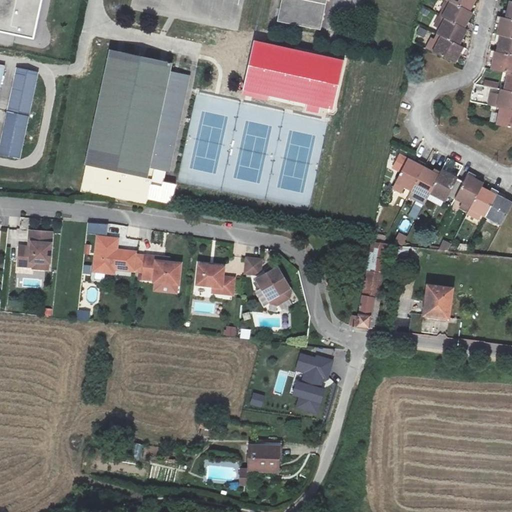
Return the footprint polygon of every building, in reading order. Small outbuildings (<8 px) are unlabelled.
[(0,0),(0,32),(33,40),(42,0),(0,0)] [(281,0),(277,22),(321,30),(327,0),(281,0)] [(433,39),(428,48),(454,61),(459,51),(465,55),(469,49),(463,46),(467,40),(462,38),(467,28),(469,29),(472,22),(468,20),(472,11),(474,12),(477,5),(473,3),(474,0),(453,0),(445,17),(448,18),(440,34),(442,35),(439,42),(433,39)] [(502,15),(511,17),(511,0),(509,10),(504,8),(502,15)] [(511,34),(511,17),(502,15),(497,14),(495,21),(501,22),(499,32),(511,34)] [(511,34),(499,32),(497,31),(495,39),(500,40),(498,50),(511,53),(511,34)] [(510,72),(511,72),(511,53),(498,50),(493,48),(491,57),(495,58),(493,68),(510,72)] [(167,63),(107,50),(83,164),(78,191),(144,204),(152,167),(167,171),(184,88),(178,87),(180,74),(166,71),(167,63)] [(39,73),(16,68),(7,111),(30,116),(39,73)] [(511,90),(506,89),(503,88),(499,106),(503,106),(511,108),(511,90)] [(511,108),(503,106),(498,124),(511,127),(511,108)] [(30,117),(7,113),(0,144),(0,154),(21,159),(30,117)] [(414,187),(425,168),(428,164),(421,160),(419,164),(410,159),(395,186),(403,191),(407,183),(414,187)] [(429,195),(431,191),(442,171),(436,168),(433,172),(425,168),(414,187),(429,195)] [(456,196),(464,181),(443,170),(442,171),(431,191),(444,199),(446,194),(455,199),(456,196)] [(456,196),(472,205),(482,187),(483,184),(474,179),(476,175),(470,171),(464,181),(456,196)] [(471,208),(487,216),(500,191),(493,188),(491,192),(482,187),(472,205),(471,208)] [(507,195),(500,191),(487,216),(503,225),(511,207),(511,204),(504,200),(507,195)] [(111,225),(110,231),(124,233),(124,226),(111,225)] [(398,233),(394,243),(404,246),(407,236),(398,233)] [(38,265),(37,270),(37,272),(48,272),(49,266),(54,266),(56,236),(35,234),(33,250),(24,250),(22,263),(38,265)] [(114,270),(121,271),(137,273),(139,255),(123,254),(124,241),(104,239),(100,273),(114,275),(114,270)] [(443,240),(440,249),(447,253),(451,243),(443,240)] [(158,264),(158,260),(146,258),(144,281),(155,282),(155,284),(180,287),(182,266),(170,265),(158,264)] [(246,259),(245,273),(257,274),(261,271),(262,260),(246,259)] [(223,289),(222,296),(234,297),(236,281),(224,279),(225,270),(199,267),(197,286),(223,289)] [(278,271),(256,282),(260,290),(269,306),(276,308),(288,302),(290,295),(278,271)] [(368,272),(358,327),(370,328),(376,298),(379,299),(384,275),(368,272)] [(260,290),(256,282),(246,287),(249,295),(260,290)] [(180,287),(155,284),(154,291),(179,293),(180,287)] [(425,315),(449,318),(454,289),(429,285),(425,315)] [(90,322),(91,311),(78,310),(77,321),(90,322)] [(225,326),(224,337),(235,338),(236,327),(225,326)] [(249,339),(250,330),(241,329),(240,339),(249,339)] [(297,370),(305,372),(302,383),(297,382),(294,395),(300,397),(297,407),(317,413),(320,402),(321,402),(324,389),(320,388),(323,377),(327,378),(332,360),(316,356),(316,358),(301,354),(297,370)] [(253,394),(251,404),(263,407),(265,397),(253,394)] [(250,444),(249,467),(275,468),(277,445),(250,444)]
